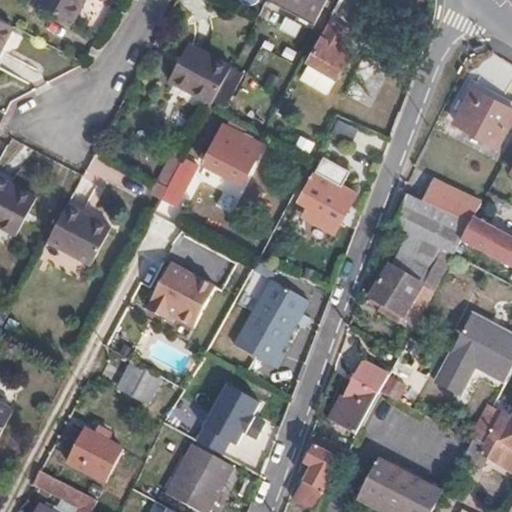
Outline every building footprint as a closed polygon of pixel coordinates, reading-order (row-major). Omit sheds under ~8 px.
[(84,0),(38,0),(37,3),(73,21),(84,0)] [(325,0),(285,0),(316,16),(325,0)] [(365,5),(357,0),(342,0),(306,59),(335,77),(351,53),(347,50),(352,43),(345,39),(365,5)] [(0,46),(13,23),(0,15),(0,46)] [(211,101),(231,63),(187,40),(168,78),(211,101)] [(511,111),(473,90),(462,109),(454,124),(496,147),(511,116),(511,111)] [(338,119),(333,133),(356,141),(361,126),(338,119)] [(252,137),(253,135),(243,130),(241,133),(221,122),(200,163),(240,183),(262,144),(252,137)] [(199,165),(185,157),(164,197),(177,205),(199,165)] [(0,170),(0,222),(18,233),(40,193),(0,170)] [(354,195),(315,172),(298,200),(307,205),(303,213),(333,232),(354,195)] [(422,202),(468,227),(479,206),(433,181),(422,202)] [(414,329),(468,227),(422,202),(406,194),(392,223),(410,233),(374,297),(389,307),(385,314),(414,329)] [(112,225),(69,200),(49,238),(92,261),(112,225)] [(171,262),(146,306),(165,317),(167,314),(191,328),(215,287),(171,262)] [(307,300),(269,279),(234,342),(277,367),(286,350),(282,348),(307,300)] [(0,330),(10,312),(0,307),(0,330)] [(503,380),(511,362),(511,338),(469,315),(434,383),(459,396),(474,366),(503,380)] [(153,337),(143,355),(184,377),(194,359),(153,337)] [(221,379),(229,366),(207,354),(200,367),(221,379)] [(163,377),(135,361),(119,390),(131,396),(126,404),(140,412),(145,404),(147,405),(163,377)] [(364,361),(332,420),(355,432),(387,373),(364,361)] [(231,458),(266,401),(231,380),(197,438),(231,458)] [(0,388),(0,436),(20,399),(0,388)] [(511,401),(506,413),(494,434),(511,444),(511,401)] [(511,470),(511,444),(494,434),(506,413),(490,404),(472,438),(488,447),(483,455),(511,470)] [(69,464),(107,484),(124,452),(87,431),(69,464)] [(468,447),(483,455),(488,447),(472,438),(468,447)] [(349,451),(327,440),(323,448),(314,443),(305,458),(313,464),(294,499),(317,511),(328,491),(322,488),(338,458),(344,461),(349,451)] [(229,466),(191,444),(165,488),(203,510),(229,466)] [(437,511),(447,490),(377,456),(357,496),(387,511),(437,511)] [(57,479),(41,470),(34,484),(80,510),(79,511),(50,511),(40,506),(36,511),(92,511),(98,501),(57,479)]
